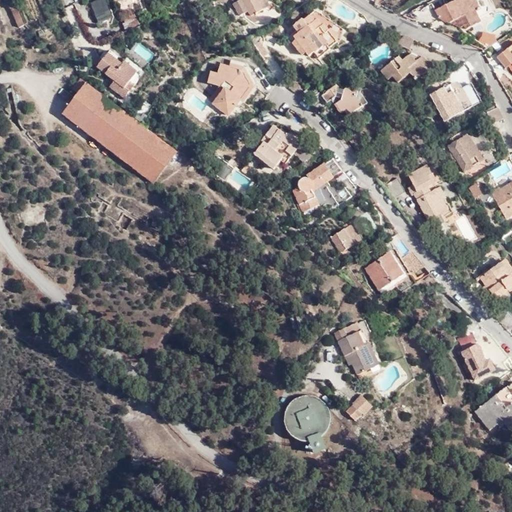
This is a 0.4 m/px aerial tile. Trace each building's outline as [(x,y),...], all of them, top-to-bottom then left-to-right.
[(99,23),(112,17),(104,0),(103,0),(90,6),(99,23)] [(445,0),(435,5),(439,13),(446,10),(449,17),(461,22),(464,21),(465,24),(483,16),(481,12),(492,7),(488,0),(445,0)] [(21,23),(27,20),(20,2),(19,2),(14,4),(21,23)] [(126,23),(137,17),(133,6),(121,12),(126,23)] [(336,30),(340,35),(344,31),(345,23),(318,6),(314,9),(318,14),(320,12),(332,23),(340,28),(336,30)] [(322,42),(326,47),(333,43),(331,41),(340,35),(336,30),(340,28),(332,23),(320,12),(318,14),(314,9),(296,21),(300,26),(296,29),(299,34),(296,37),(305,50),(309,48),(311,50),(317,46),(322,42)] [(483,26),(480,38),(487,43),(497,36),(496,33),(497,30),(483,26)] [(511,41),(501,48),(511,65),(511,41)] [(321,51),(326,47),(322,42),(317,46),(321,51)] [(141,66),(128,56),(126,57),(119,52),(121,49),(113,43),(106,51),(103,50),(95,58),(116,74),(111,79),(128,92),(133,85),(128,81),(141,66)] [(415,74),(432,62),(423,50),(418,54),(409,51),(403,54),(399,57),(396,53),(381,64),(388,74),(393,70),(398,76),(411,68),(415,74)] [(423,50),(432,62),(437,59),(423,50)] [(143,62),(131,52),(128,56),(141,66),(143,62)] [(220,93),(236,105),(255,80),(247,63),(235,59),(235,61),(222,59),(220,68),(213,67),(210,79),(220,81),(227,83),(220,93)] [(149,67),(143,62),(141,66),(128,81),(133,85),(149,67)] [(178,150),(82,75),(73,86),(78,90),(64,109),(155,180),(178,150)] [(331,96),(340,89),(341,81),(340,79),(328,87),(323,81),(313,88),(322,100),(330,95),(331,96)] [(227,83),(220,81),(209,95),(214,100),(220,93),(227,83)] [(340,89),(346,91),(348,83),(341,81),(340,89)] [(348,83),(346,91),(345,94),(338,99),(344,107),(347,105),(350,110),(364,101),(358,90),(362,86),(348,82),(348,83)] [(257,106),(265,96),(268,91),(260,86),(248,100),(257,106)] [(369,97),(362,86),(358,90),(364,101),(369,97)] [(442,117),(466,102),(457,89),(450,94),(444,86),(434,92),(433,90),(426,94),(442,117)] [(230,112),(236,105),(220,93),(214,100),(230,112)] [(227,116),(230,112),(214,100),(211,104),(227,116)] [(491,119),(500,114),(493,101),(484,106),(491,119)] [(273,117),(269,122),(274,126),(278,121),(273,117)] [(278,121),(274,126),(269,122),(261,132),(264,133),(255,144),(274,159),(280,151),(285,154),(297,139),(291,135),(295,130),(288,125),(286,127),(278,121)] [(461,159),(464,164),(479,155),(463,129),(447,139),(452,146),(448,149),(456,161),(461,159)] [(295,130),(291,135),(297,139),(300,134),(295,130)] [(452,146),(447,139),(443,141),(448,149),(452,146)] [(341,169),(330,155),(298,174),(300,178),(299,178),(296,176),(290,181),(290,185),(294,193),(290,196),(303,216),(317,206),(309,193),(311,188),(341,169)] [(460,167),(464,164),(461,159),(456,161),(460,167)] [(412,194),(423,208),(445,190),(438,181),(433,184),(429,180),(433,175),(422,162),(404,176),(411,184),(405,187),(410,194),(412,194)] [(383,189),(394,203),(405,194),(395,180),(383,189)] [(511,186),(510,184),(503,189),(501,185),(488,194),(502,213),(511,206),(511,186)] [(445,190),(423,208),(431,217),(434,215),(451,236),(460,229),(446,211),(455,203),(445,190)] [(50,201),(41,198),(39,204),(48,208),(50,201)] [(29,207),(22,210),(26,220),(34,217),(29,207)] [(353,217),(349,220),(359,235),(363,232),(353,217)] [(359,235),(349,220),(345,222),(331,230),(341,246),(359,235)] [(417,259),(405,243),(392,251),(405,268),(417,259)] [(396,270),(380,249),(359,264),(375,285),(396,270)] [(499,255),(495,258),(510,280),(502,285),(504,287),(511,281),(511,278),(506,270),(508,268),(499,255)] [(502,285),(510,280),(495,258),(474,273),(489,295),(502,285)] [(511,310),(502,304),(490,313),(505,322),(511,311),(511,310)] [(311,317),(311,315),(313,315),(313,312),(313,309),(312,308),(311,307),(310,306),(309,306),(297,308),(299,320),(300,322),(301,323),(304,323),(306,322),(307,321),(309,321),(310,320),(311,318),(311,317)] [(358,358),(355,360),(362,370),(375,363),(378,367),(386,362),(364,325),(362,326),(358,319),(345,326),(334,331),(347,353),(352,349),(358,358)] [(489,337),(485,332),(477,339),(495,361),(503,354),(500,351),(489,337)] [(472,338),(456,346),(461,356),(465,365),(469,374),(490,364),(484,353),(480,355),(472,338)] [(352,362),(355,360),(358,358),(352,349),(347,353),(352,362)] [(507,425),(511,421),(511,384),(509,381),(470,412),(486,430),(501,418),(507,425)] [(366,390),(346,406),(357,417),(375,403),(366,390)] [(321,439),(331,431),(323,422),(325,418),(326,409),(324,402),(318,394),(309,391),(302,391),(294,395),(288,401),(285,410),(286,417),(290,425),(296,429),(303,432),(313,431),(321,439)]
